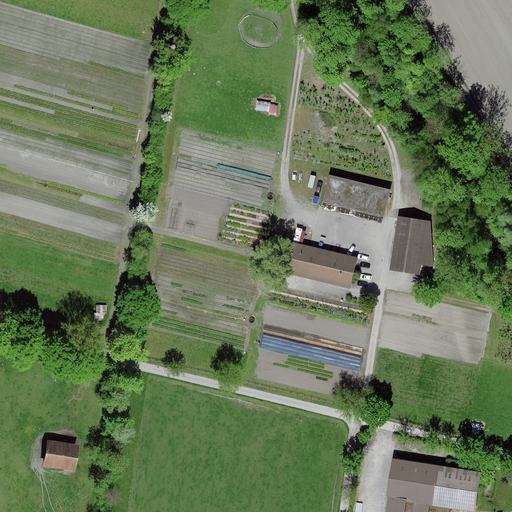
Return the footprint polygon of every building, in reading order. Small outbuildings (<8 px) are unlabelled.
[(271,103),(257,101),(255,111),(275,114),(276,106),(270,105),(271,103)] [(392,190),(330,175),(322,209),(383,224),(392,190)] [(399,216),(390,271),(421,276),(422,265),(433,267),(432,221),(399,216)] [(352,289),(359,258),(291,242),(284,273),(352,289)] [(93,297),(84,294),(80,305),(89,307),(93,297)] [(77,445),(44,440),(40,467),(73,472),(77,445)] [(386,465),(387,463),(387,460),(386,457),(384,455),(381,453),(378,453),(375,454),(373,457),(372,459),(372,462),(373,465),(375,468),(378,469),(381,469),(384,468),(386,465)] [(469,511),(476,511),(482,472),(453,468),(453,466),(445,465),(444,466),(394,459),(388,496),(389,497),(386,511),(406,511),(408,502),(415,504),(413,511),(429,511),(430,506),(469,511)] [(383,483),(384,481),(384,477),(383,475),(381,472),(378,471),(375,471),(372,472),(370,474),(369,477),(368,480),(370,483),(372,485),(375,487),(378,487),(381,485),(383,483)] [(380,501),(381,498),(381,495),(380,492),(378,490),(375,488),(372,488),(369,490),(367,492),(366,495),(366,498),(367,500),(369,503),(372,504),(375,504),(378,503),(380,501)]
